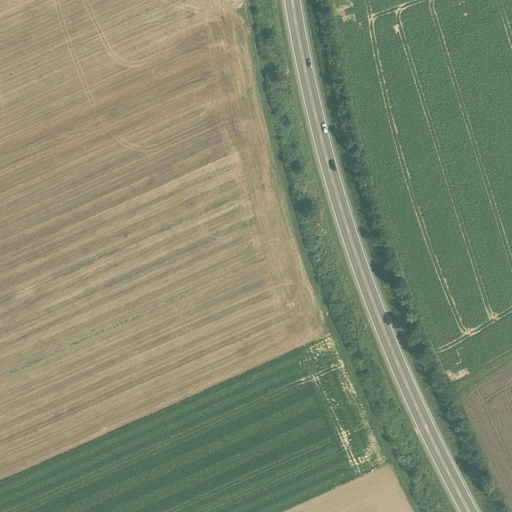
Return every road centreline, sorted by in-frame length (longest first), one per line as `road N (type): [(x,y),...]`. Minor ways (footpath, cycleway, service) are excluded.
road 1 (primary): [(469,511),(403,376),(354,243),(319,135),(292,0)]
road 2 (track): [(420,511),(360,388),(308,249),(248,0)]
